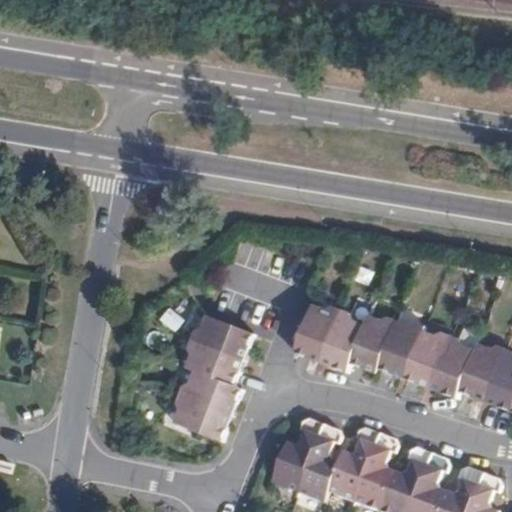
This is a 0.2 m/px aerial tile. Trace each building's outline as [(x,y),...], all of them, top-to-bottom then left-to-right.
[(329,312),(315,307),(297,354),(304,357),(323,365),(344,311),(335,309),(329,312)] [(351,314),(344,311),(323,365),(335,369),(349,375),(353,366),(368,326),(355,322),(351,314)] [(257,335),(209,317),(205,328),(198,330),(193,341),(247,362),(251,351),(257,335)] [(371,318),(368,326),(353,366),(366,371),(371,370),(374,369),(381,371),(399,323),(391,320),(383,322),(371,318)] [(399,323),(381,371),(388,374),(407,381),(425,333),(427,328),(418,325),(411,328),(399,323)] [(425,333),(407,381),(423,386),(433,390),(453,338),(444,334),(437,338),(425,333)] [(453,338),(433,390),(446,395),(459,400),(462,394),(477,353),(463,347),(461,340),(453,338)] [(247,362),(193,341),(190,350),(193,356),(188,369),(196,372),(237,388),(243,372),(247,362)] [(475,399),(488,404),(508,351),(500,348),(493,351),(480,346),(477,353),(462,394),(475,399)] [(511,413),(511,352),(508,351),(488,404),(504,410),(511,413)] [(245,391),(237,388),(196,372),(193,383),(185,388),(182,396),(235,417),(239,406),(245,391)] [(231,427),(235,417),(182,396),(179,405),(182,412),(177,425),(225,444),(231,427)] [(274,483),(301,493),(327,425),(319,423),(312,420),(305,423),(302,430),(308,432),(303,444),(296,446),(289,443),(274,483)] [(327,425),(301,493),(327,503),(331,493),(342,464),(335,460),(332,454),(337,443),(342,445),(345,438),(341,430),(334,428),(327,425)] [(331,493),(357,503),(383,435),(376,432),(368,429),(361,432),(358,439),(363,441),(358,453),(353,455),(346,452),(342,464),(331,493)] [(383,435),(357,503),(380,511),(382,511),(398,473),(390,469),(388,464),(392,452),(398,454),(400,447),(397,441),(390,438),(383,435)] [(398,473),(382,511),(412,511),(434,455),(427,452),(420,449),(413,452),(411,460),(415,461),(410,474),(404,475),(398,473)] [(412,511),(442,511),(450,492),(442,489),(440,484),(444,472),(450,475),(452,468),(448,461),(442,458),(434,455),(412,511)] [(442,511),(472,511),(487,475),(480,472),(472,469),(465,473),(462,480),(467,481),(462,493),(458,495),(450,492),(442,511)] [(487,475),(472,511),(501,511),(502,511),(494,509),(492,503),(496,492),(501,495),(504,486),(500,480),(493,477),(487,475)]
